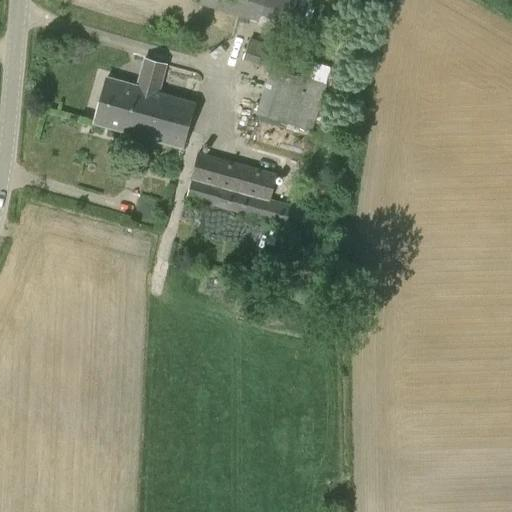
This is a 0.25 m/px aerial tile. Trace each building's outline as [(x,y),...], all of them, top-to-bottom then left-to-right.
[(306,0),(304,0),(200,0),(200,3),(259,22),(261,15),(298,26),(306,0)] [(286,48),(250,39),(244,61),(268,68),(255,115),(314,133),(331,68),(296,58),(292,73),(280,70),(286,48)] [(107,77),(101,99),(132,106),(130,113),(187,127),(195,100),(159,90),(166,64),(145,58),(137,85),(107,77)] [(132,106),(101,99),(94,124),(181,148),(187,127),(130,113),(132,106)] [(276,173),(198,152),(185,199),(302,230),(308,210),(269,199),(276,173)]
